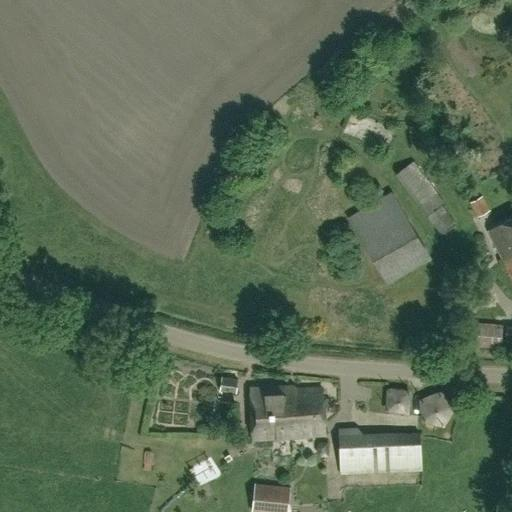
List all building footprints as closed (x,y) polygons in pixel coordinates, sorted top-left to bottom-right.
[(422,246),(392,193),(348,218),(373,260),(402,243),(408,254),(422,246)] [(478,218),(490,211),(482,196),(470,203),(478,218)] [(442,205),(428,216),(441,236),(457,225),(442,205)] [(511,277),(511,218),(488,231),(511,277)] [(236,392),(238,379),(224,376),(221,389),(236,392)] [(253,439),(325,434),(323,389),(288,390),(287,387),(250,388),(253,439)] [(341,473),(422,470),(420,434),(363,438),(357,428),(339,429),(341,473)] [(286,511),(290,486),(256,482),(253,511),(286,511)]
